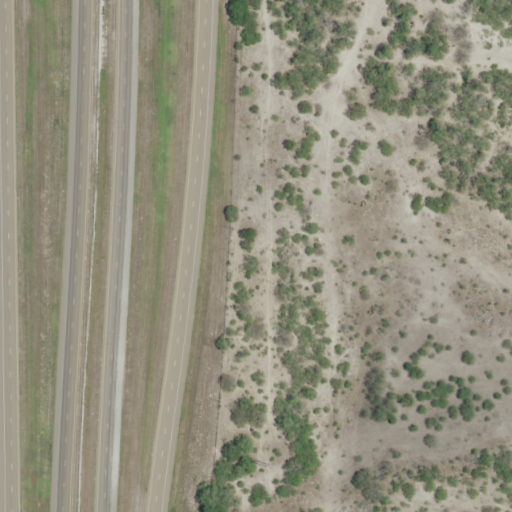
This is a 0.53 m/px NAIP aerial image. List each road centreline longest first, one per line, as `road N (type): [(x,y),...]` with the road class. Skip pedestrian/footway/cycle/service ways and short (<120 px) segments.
road 1 (trunk): [(154,511),(182,317),(205,0)]
road 2 (trunk): [(105,511),(122,277),(128,0)]
road 3 (trunk): [(83,0),(59,511)]
road 4 (trunk): [(7,0),(12,511)]
